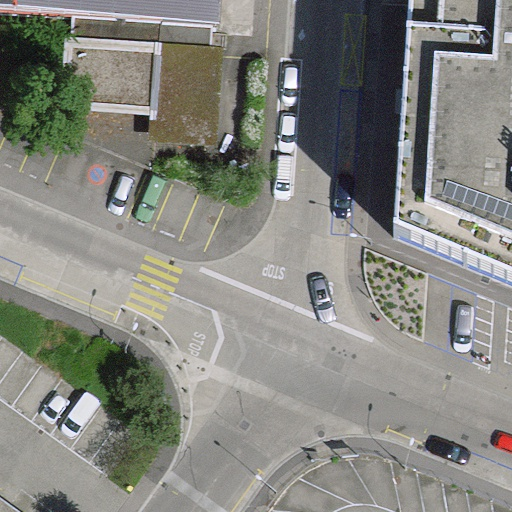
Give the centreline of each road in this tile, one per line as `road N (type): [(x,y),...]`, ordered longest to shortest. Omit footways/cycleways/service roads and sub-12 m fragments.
road 1 (unclassified): [(330,0),(307,312),(297,341)]
road 2 (tertiary): [(0,220),(297,341)]
road 3 (tertiary): [(297,341),(511,430)]
road 4 (unclassified): [(188,511),(297,341)]
